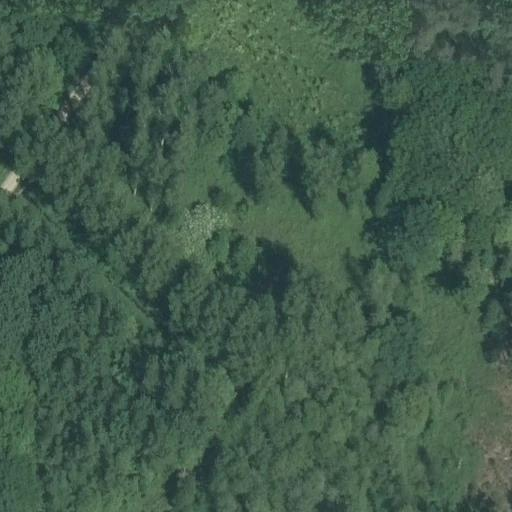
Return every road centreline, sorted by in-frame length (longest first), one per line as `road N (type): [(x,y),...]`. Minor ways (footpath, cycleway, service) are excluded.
road 1 (track): [(511,199),(355,0)]
road 2 (track): [(0,200),(151,0)]
